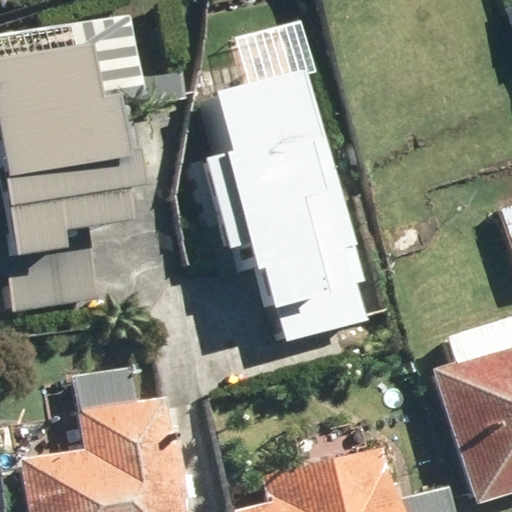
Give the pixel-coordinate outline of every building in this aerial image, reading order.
[(128,99),(146,96),(132,6),(0,27),(0,165),(15,254),(70,245),(67,228),(133,217),(129,189),(143,187),(128,99)] [(189,102),(205,161),(178,168),(202,260),(230,252),(247,318),(276,310),(285,346),(354,327),(286,76),(189,102)] [(511,206),(500,211),(511,240),(511,206)] [(511,309),(450,330),(460,359),(433,368),(478,506),(511,494),(511,309)] [(72,375),(76,409),(81,448),(20,456),(26,511),(186,511),(178,445),(172,397),(135,402),(130,368),(72,375)] [(266,505),(232,511),(439,511),(434,489),(376,502),(372,486),(365,453),(259,477),(266,505)]
